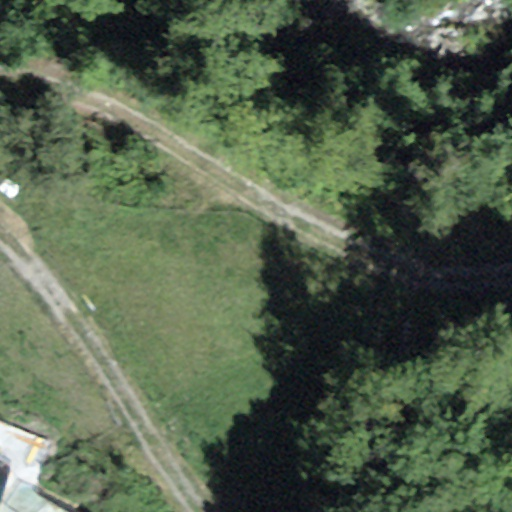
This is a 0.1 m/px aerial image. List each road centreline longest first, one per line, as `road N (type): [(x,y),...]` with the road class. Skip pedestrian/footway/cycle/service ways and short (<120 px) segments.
road 1 (track): [(511,271),(447,277),(411,269),(284,210),(117,110),(0,74)]
road 2 (track): [(0,233),(55,293),(201,511)]
